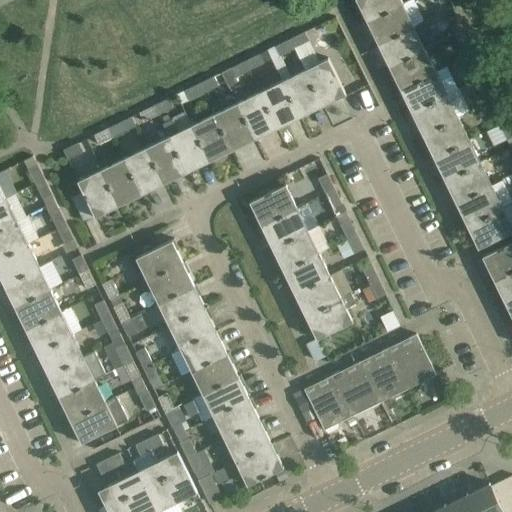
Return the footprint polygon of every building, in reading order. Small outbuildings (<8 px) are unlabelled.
[(356,0),(367,21),(403,3),(401,0),(356,0)] [(378,43),(414,26),(403,3),(367,21),(378,43)] [(448,19),(455,34),(464,29),(457,15),(448,19)] [(389,66),(425,48),(414,26),(378,43),(389,66)] [(475,52),(464,29),(455,34),(466,56),(475,52)] [(289,38),(294,48),(304,67),(319,60),(305,31),(289,38)] [(294,48),(289,38),(275,46),(279,55),(294,48)] [(425,48),(389,66),(400,89),(443,67),(436,70),(425,48)] [(244,61),(249,71),(264,63),(271,59),(267,50),(244,61)] [(328,58),(305,69),(322,105),(346,94),(328,58)] [(470,64),(477,79),(486,75),(479,60),(470,64)] [(249,71),(244,61),(222,72),(228,86),(238,81),(236,77),(249,71)] [(400,89),(412,111),(447,94),(454,90),(443,67),(400,89)] [(322,105),(305,69),(282,80),(300,116),(322,105)] [(497,97),(493,89),(486,75),(477,79),(484,93),(475,97),(480,106),(497,97)] [(214,76),(199,83),(204,93),(218,85),(214,76)] [(282,80),(259,92),(277,127),(300,116),(282,80)] [(204,93),(199,83),(184,90),(189,100),(204,93)] [(237,103),(254,138),(277,127),(259,92),(237,103)] [(459,116),(447,94),(412,111),(423,134),(459,116)] [(169,98),(154,105),(158,115),(173,108),(169,98)] [(232,149),(254,138),(237,103),(214,114),(232,149)] [(144,122),(158,115),(154,105),(139,112),(144,122)] [(499,124),(508,120),(501,105),(492,110),(494,113),(472,124),(478,135),(499,124)] [(209,161),(232,149),(214,114),(191,125),(209,161)] [(169,136),(187,172),(209,161),(191,125),(178,131),(170,115),(161,120),(169,136)] [(131,116),(108,127),(113,137),(136,126),(131,116)] [(434,156),(470,139),(459,116),(423,134),(434,156)] [(511,136),(511,127),(508,120),(499,124),(507,139),(511,136)] [(113,137),(108,127),(93,135),(98,145),(113,137)] [(187,172),(169,136),(146,147),(164,183),(187,172)] [(445,179),(481,161),(470,139),(434,156),(445,179)] [(83,152),(78,142),(63,149),(68,159),(83,152)] [(146,147),(124,158),(141,194),(164,183),(146,147)] [(124,158),(101,169),(119,205),(141,194),(124,158)] [(456,202),(492,184),(481,161),(445,179),(456,202)] [(28,169),(35,183),(44,179),(37,164),(28,169)] [(0,200),(6,197),(17,192),(6,169),(0,171),(0,200)] [(95,216),(119,205),(101,169),(78,180),(95,216)] [(327,174),(318,178),(325,193),(334,189),(327,174)] [(44,179),(35,183),(46,206),(55,202),(44,179)] [(261,224),(297,207),(286,184),(250,201),(261,224)] [(503,207),(492,184),(456,202),(467,224),(503,207)] [(342,203),(334,189),(325,193),(333,208),(342,203)] [(0,228),(17,220),(6,197),(0,200),(0,228)] [(46,206),(57,229),(66,224),(55,202),(46,206)] [(272,247),(308,229),(297,207),(261,224),(272,247)] [(511,225),(503,207),(467,224),(478,248),(511,230),(511,225)] [(348,238),(357,234),(346,211),(337,216),(340,223),(348,238)] [(0,228),(0,256),(29,243),(39,237),(28,215),(17,220),(0,228)] [(73,239),(66,224),(57,229),(65,243),(73,239)] [(283,270),(319,252),(308,229),(272,247),(283,270)] [(357,234),(348,238),(355,253),(364,249),(357,234)] [(148,280),(184,262),(172,239),(136,257),(148,280)] [(494,279),(511,270),(511,241),(482,256),(494,279)] [(0,275),(4,283),(40,265),(29,243),(0,256),(0,275)] [(294,292),(330,275),(319,252),(283,270),(294,292)] [(60,275),(73,270),(67,253),(53,258),(60,275)] [(72,259),(80,274),(88,269),(81,255),(72,259)] [(184,262),(148,280),(159,303),(195,285),(184,262)] [(363,269),(370,283),(379,279),(372,264),(363,269)] [(40,265),(4,283),(15,306),(51,288),(40,265)] [(88,269),(80,274),(87,288),(96,284),(88,269)] [(511,298),(511,270),(494,279),(505,302),(511,298)] [(330,275),(294,292),(306,315),(351,293),(351,292),(341,297),(330,275)] [(102,284),(110,299),(118,294),(111,279),(102,284)] [(379,279),(370,283),(377,298),(386,294),(379,279)] [(195,285),(159,303),(170,325),(206,308),(195,285)] [(26,328),(62,311),(51,288),(15,306),(26,328)] [(351,293),(306,315),(317,338),(353,321),(347,308),(356,303),(351,293)] [(94,304),(102,319),(111,315),(103,300),(94,304)] [(113,307),(121,321),(130,317),(122,302),(113,307)] [(181,348),(217,330),(206,308),(170,325),(181,348)] [(73,333),(62,311),(26,328),(37,351),(73,333)] [(111,315),(102,319),(109,334),(118,329),(111,315)] [(121,321),(128,336),(137,332),(130,317),(121,321)] [(192,371),(228,353),(217,330),(181,348),(192,371)] [(48,373),(84,356),(73,333),(37,351),(48,373)] [(420,382),(436,374),(416,334),(408,337),(411,342),(390,352),(406,384),(418,378),(420,382)] [(117,350),(124,364),(133,360),(126,345),(117,350)] [(136,352),(143,367),(145,366),(152,362),(145,347),(136,352)] [(390,352),(388,347),(381,351),(383,356),(363,366),(378,397),(391,391),(393,395),(408,388),(406,384),(390,352)] [(84,356),(48,373),(59,396),(95,378),(106,373),(95,350),(84,356)] [(239,376),(228,353),(192,371),(203,393),(239,376)] [(140,375),(133,360),(124,364),(131,379),(140,375)] [(365,409),(380,401),(378,397),(363,366),(360,361),(353,365),(355,369),(343,375),(340,371),(333,375),(350,411),(363,405),(365,409)] [(159,377),(152,362),(145,366),(143,367),(150,381),(159,377)] [(293,394),(306,421),(318,415),(324,429),(325,428),(323,424),(336,418),(338,422),(352,415),(350,411),(333,375),(325,378),(328,383),(308,392),(306,388),(293,394)] [(250,398),(239,376),(203,393),(214,416),(250,398)] [(106,401),(95,378),(59,396),(70,419),(106,401)] [(155,406),(148,391),(139,395),(146,410),(155,406)] [(165,412),(174,407),(167,393),(158,397),(165,412)] [(261,421),(250,398),(214,416),(225,439),(261,421)] [(118,424),(106,401),(70,419),(82,442),(118,424)] [(174,407),(165,412),(172,427),(181,422),(174,407)] [(225,439),(236,461),(272,444),(261,421),(225,439)] [(158,434),(147,439),(152,451),(164,445),(158,434)] [(180,442),(187,457),(204,449),(203,449),(196,452),(189,438),(180,442)] [(152,451),(147,439),(135,445),(141,456),(152,451)] [(283,467),(272,444),(236,461),(247,484),(283,467)] [(215,471),(204,449),(187,457),(198,480),(211,473),(213,472),(215,471)] [(133,460),(138,470),(158,510),(177,501),(157,461),(152,451),(141,456),(133,460)] [(177,451),(157,461),(177,501),(197,491),(177,451)] [(119,453),(108,458),(113,470),(125,464),(119,453)] [(102,475),(113,470),(108,458),(96,464),(102,475)] [(215,471),(213,472),(218,484),(236,475),(231,464),(215,471)] [(289,477),(284,468),(275,472),(279,482),(289,477)] [(119,480),(134,511),(154,511),(158,510),(138,470),(119,480)] [(211,473),(198,480),(210,503),(222,497),(211,473)] [(511,475),(491,486),(496,496),(511,488),(511,475)] [(99,489),(109,511),(134,511),(119,480),(99,489)] [(496,496),(491,486),(489,483),(467,494),(475,511),(503,511),(501,506),(496,496)] [(501,506),(511,501),(511,488),(496,496),(501,506)] [(475,511),(467,494),(444,505),(447,511),(475,511)] [(511,511),(511,501),(501,506),(503,511),(511,511)]
